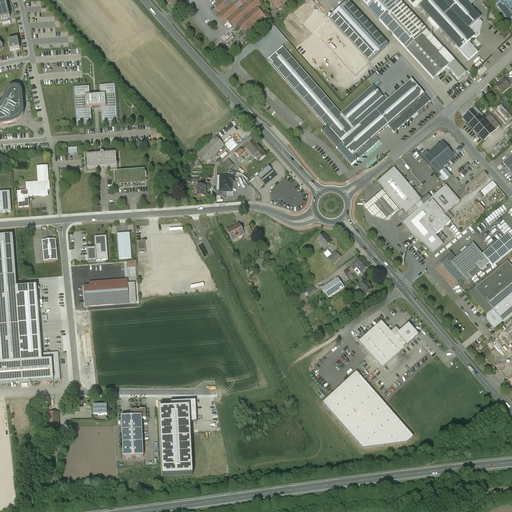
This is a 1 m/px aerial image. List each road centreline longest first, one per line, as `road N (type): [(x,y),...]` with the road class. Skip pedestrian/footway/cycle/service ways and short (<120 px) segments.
road 1 (primary): [(511,464),(136,511)]
road 2 (residential): [(60,221),(79,388),(207,390)]
road 3 (tertiary): [(302,174),(143,0)]
road 4 (tertiary): [(511,413),(359,237)]
road 5 (residential): [(283,218),(242,207),(60,221)]
